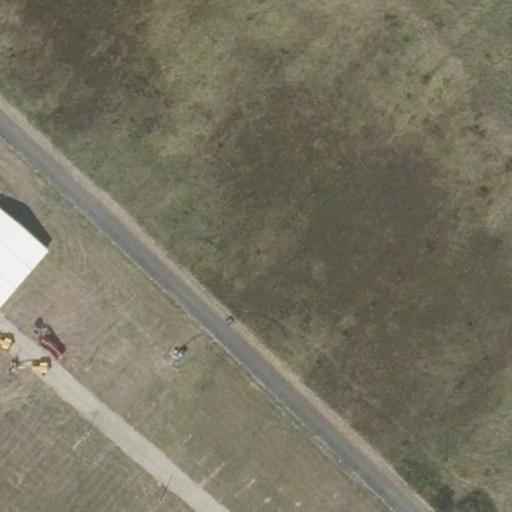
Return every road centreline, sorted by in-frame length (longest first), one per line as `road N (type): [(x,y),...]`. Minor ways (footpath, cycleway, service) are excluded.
road 1 (track): [(0,111),(417,511)]
road 2 (track): [(212,511),(0,323)]
